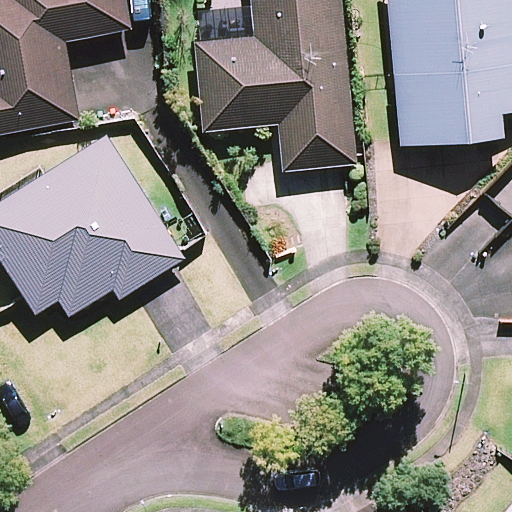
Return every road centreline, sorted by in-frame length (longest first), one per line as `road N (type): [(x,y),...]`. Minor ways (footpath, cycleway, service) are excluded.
road 1 (residential): [(118,459),(330,308),(354,295),(378,299),(421,320),(431,371),(306,482),(283,489)]
road 2 (residential): [(283,489),(118,459)]
